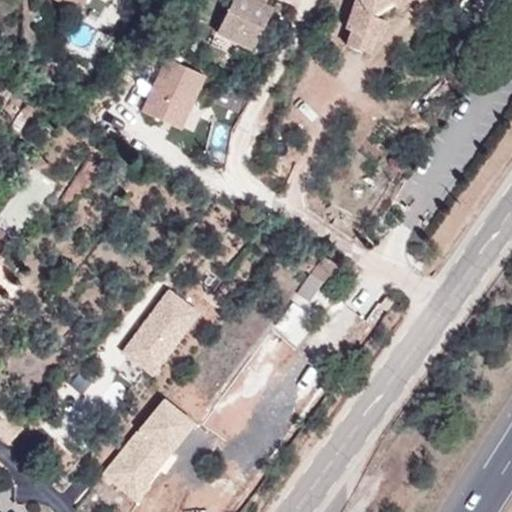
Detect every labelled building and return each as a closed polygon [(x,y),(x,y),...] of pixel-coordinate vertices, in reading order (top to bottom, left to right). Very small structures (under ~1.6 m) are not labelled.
[(210,19),(254,28),(260,0),(188,0),(182,27),(207,33),(210,19)] [(339,0),(334,14),(341,17),(334,32),(361,42),(367,26),(372,28),(379,8),(368,4),(374,0),(339,0)] [(210,19),(207,33),(251,42),(254,28),(210,19)] [(169,57),(143,112),(185,132),(211,77),(169,57)] [(98,162),(62,206),(75,216),(110,173),(98,162)] [(312,246),(307,253),(289,239),(281,249),(310,272),(324,253),(312,246)] [(323,255),(302,294),(316,302),(337,263),(323,255)] [(0,274),(8,264),(0,257),(0,274)] [(156,378),(206,314),(172,288),(122,352),(156,378)] [(172,400),(100,470),(132,503),(204,433),(172,400)] [(0,415),(0,443),(1,445),(14,430),(0,415)]
